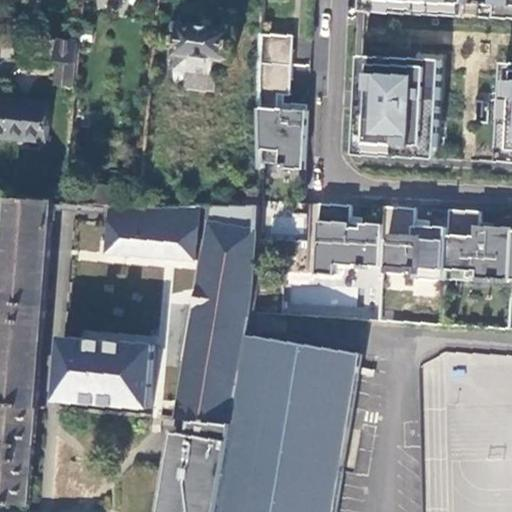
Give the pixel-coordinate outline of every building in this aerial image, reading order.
[(363,0),(363,12),(467,16),(468,3),(468,0),(363,0)] [(511,0),(498,0),(498,5),(498,18),(511,18),(511,0)] [(468,3),(467,16),(498,18),(498,5),(468,3)] [(235,50),(242,50),(243,37),(237,36),(237,30),(180,24),(175,85),(215,89),(218,59),(234,60),(235,50)] [(294,36),(261,34),(260,64),(263,162),(281,163),(281,168),(306,169),(307,163),(309,110),(279,109),(279,95),(291,95),(294,36)] [(77,63),(79,41),(20,35),(18,58),(60,62),(77,63)] [(359,93),(357,154),(439,159),(444,59),(361,55),(359,93)] [(73,105),(77,63),(60,62),(58,85),(66,85),(64,104),(73,105)] [(511,62),(504,62),(499,161),(511,161),(511,62)] [(51,101),(0,97),(0,138),(48,142),(51,101)] [(87,184),(86,204),(114,205),(122,205),(122,185),(87,184)] [(264,206),(264,191),(233,190),(233,206),(263,206),(264,206)] [(0,505),(27,507),(36,409),(33,408),(51,201),(3,197),(0,235),(0,505)] [(382,266),(384,224),(351,222),(352,205),(320,203),(317,273),(335,274),(335,267),(365,268),(365,265),(382,266)] [(195,260),(201,206),(140,205),(122,205),(114,205),(107,253),(195,260)] [(174,416),(173,419),(186,420),(232,424),(247,336),(251,312),(253,288),(263,206),(233,206),(211,206),(174,416)] [(384,224),(382,266),(382,272),(412,273),(412,278),(446,279),(449,227),(416,225),(417,208),(385,206),(384,224)] [(446,279),(511,282),(511,260),(511,229),(481,228),(481,211),(450,209),(449,227),(446,279)] [(335,511),(361,355),(247,336),(232,424),(218,511),(335,511)] [(151,408),(156,346),(66,338),(60,400),(151,408)] [(218,511),(232,424),(186,420),(184,434),(168,432),(154,511),(218,511)]
